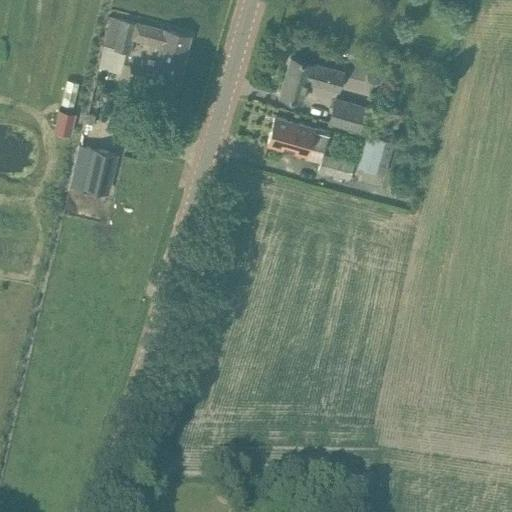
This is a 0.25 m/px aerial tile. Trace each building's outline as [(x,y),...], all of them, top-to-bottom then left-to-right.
[(189,35),(170,30),(164,28),(164,29),(120,18),(113,49),(128,53),(132,38),(160,44),(152,74),(177,81),(189,35)] [(446,64),(411,54),(407,67),(443,77),(446,64)] [(312,62),(290,56),(279,95),(300,101),(306,81),(337,89),(343,71),(311,62),(312,62)] [(334,98),(327,123),(359,132),(366,106),(334,98)] [(127,109),(132,127),(149,123),(144,104),(127,109)] [(59,109),(54,131),(69,134),(74,112),(59,109)] [(313,126),(274,115),(267,141),(306,152),(308,145),(323,149),(328,131),(313,127),(313,126)] [(377,171),(385,174),(394,142),(366,133),(356,167),(376,173),(377,171)] [(79,145),(70,184),(83,187),(84,186),(106,191),(115,153),(92,147),(92,148),(79,145)] [(317,170),(349,179),(354,161),(323,153),(317,170)]
